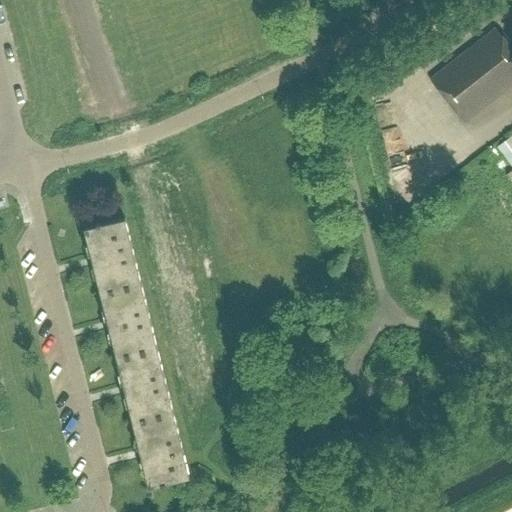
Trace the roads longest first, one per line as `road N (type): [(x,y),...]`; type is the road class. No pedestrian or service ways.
road 1 (residential): [(16,169),(236,94),(316,58),(400,0)]
road 2 (residential): [(16,169),(36,202),(104,496),(96,511)]
